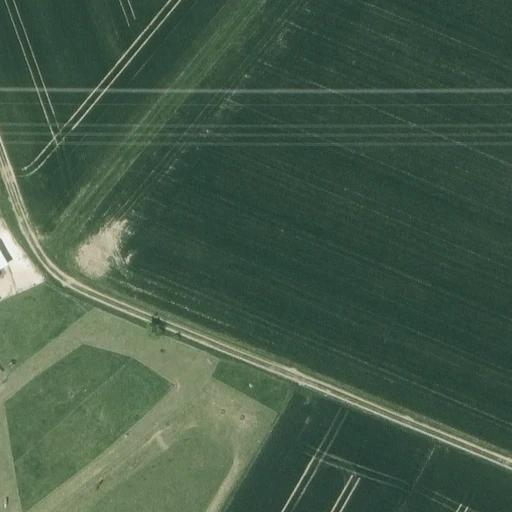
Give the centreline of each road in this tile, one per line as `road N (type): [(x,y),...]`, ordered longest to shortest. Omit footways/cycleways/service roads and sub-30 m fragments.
road 1 (track): [(511,456),(100,302),(59,279),(20,225),(0,166)]
road 2 (track): [(42,257),(260,0)]
